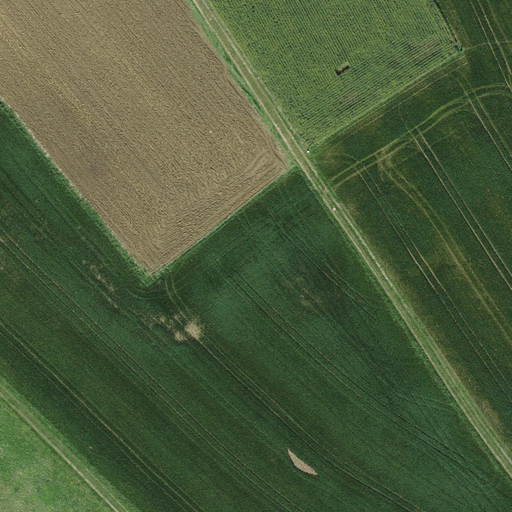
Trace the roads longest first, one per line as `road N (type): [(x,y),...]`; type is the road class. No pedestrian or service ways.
road 1 (track): [(511,471),(473,424),(195,0)]
road 2 (track): [(128,511),(0,386)]
